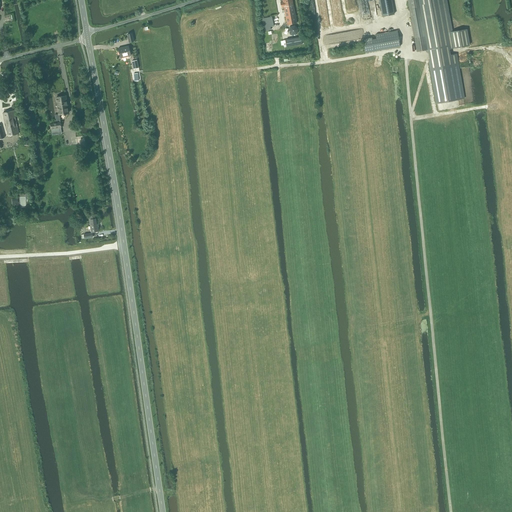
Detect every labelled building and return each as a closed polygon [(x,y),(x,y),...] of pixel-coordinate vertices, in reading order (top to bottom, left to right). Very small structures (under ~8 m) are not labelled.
[(296,23),(292,0),(282,0),(283,2),(281,3),(282,7),(284,7),(287,25),(296,23)] [(379,0),(382,17),(394,15),(391,0),(379,0)] [(407,0),(414,39),(417,52),(427,50),(428,50),(450,46),(447,33),(452,32),(446,0),(407,0)] [(272,17),(262,19),(264,31),(269,30),(269,27),(270,27),(274,26),(272,17)] [(290,26),(288,31),(292,35),(297,34),(299,29),(295,25),(290,26)] [(428,50),(427,50),(428,59),(429,63),(430,69),(436,104),(437,103),(465,99),(459,64),(457,54),(450,55),(450,49),(469,46),(470,46),(467,29),(466,29),(452,32),(447,33),(450,46),(428,50)] [(372,38),(363,39),(365,53),(378,51),(389,49),(400,47),(398,35),(397,31),(375,35),(376,39),(372,39),(372,38)] [(301,37),(286,40),(287,47),(303,44),(301,37)] [(121,58),(131,55),(129,46),(118,48),(121,58)] [(59,115),(69,114),(66,96),(57,97),(59,115)] [(9,137),(19,134),(15,116),(14,110),(3,113),(9,137)] [(61,122),(50,124),(51,130),(52,135),(57,135),(56,129),(62,128),(61,122)] [(98,231),(98,228),(96,215),(89,216),(91,230),(91,232),(98,231)]
